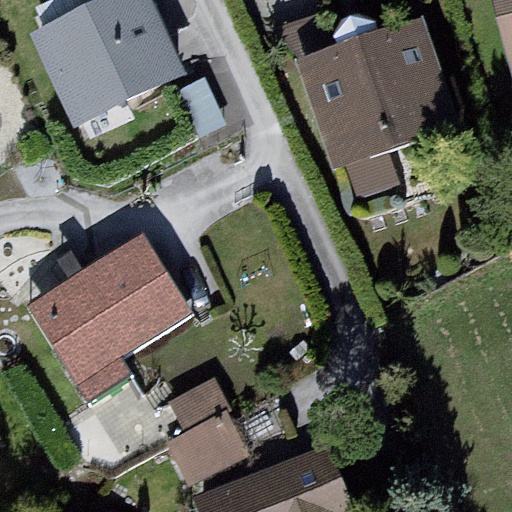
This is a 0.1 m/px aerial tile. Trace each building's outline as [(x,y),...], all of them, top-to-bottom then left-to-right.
[(511,0),(478,0),(501,100),(511,97),(511,0)] [(129,3),(16,51),(62,137),(172,96),(129,3)] [(340,40),(330,8),(284,23),(294,55),(340,40)] [(407,36),(279,78),(320,186),(451,143),(407,36)] [(131,249),(13,313),(80,417),(130,394),(112,369),(188,328),(131,249)] [(221,423),(159,451),(182,511),(346,511),(323,463),(247,484),(221,423)]
